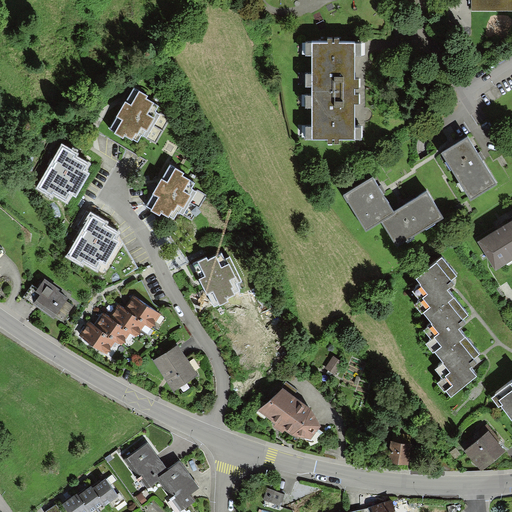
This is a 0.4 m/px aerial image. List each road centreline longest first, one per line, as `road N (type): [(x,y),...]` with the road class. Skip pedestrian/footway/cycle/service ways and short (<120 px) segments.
road 1 (residential): [(113,176),(124,209),(218,360),(221,403),(209,434)]
road 2 (residential): [(476,485),(370,480),(235,445)]
road 3 (residential): [(209,434),(126,396),(0,320)]
